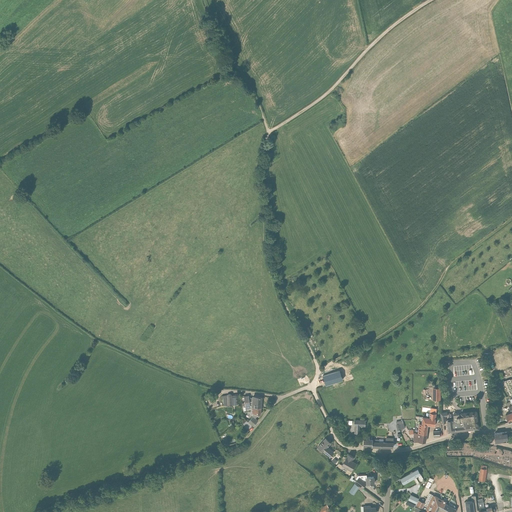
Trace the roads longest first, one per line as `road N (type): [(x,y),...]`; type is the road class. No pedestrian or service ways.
road 1 (track): [(267,131),(261,168),(281,295),(318,372)]
road 2 (track): [(511,218),(450,264),(410,315),(318,372)]
road 3 (track): [(267,131),(318,100),(373,42),(431,0)]
road 4 (track): [(267,131),(203,0)]
road 5 (residential): [(380,451),(511,425)]
